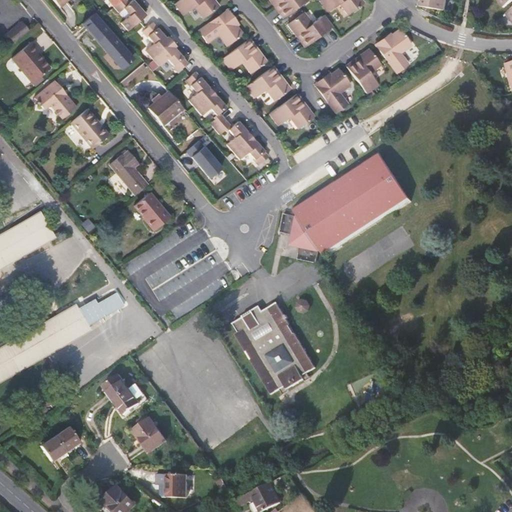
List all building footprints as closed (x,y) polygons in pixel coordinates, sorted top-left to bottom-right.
[(68,0),(48,0),(57,10),(68,0)] [(144,16),(131,1),(127,4),(123,0),(108,0),(107,2),(116,13),(122,9),(128,17),(120,24),(126,32),(144,16)] [(195,6),(203,18),(219,7),(213,0),(178,0),(174,3),(183,15),(195,6)] [(307,0),(270,0),(283,18),(307,0)] [(361,0),(319,0),(328,12),(339,3),(348,14),(364,3),(361,0)] [(445,10),(446,0),(421,0),(420,6),(445,10)] [(218,34),(227,46),(243,34),(225,11),(198,31),(207,42),(218,34)] [(288,24),(305,47),(332,26),(324,15),(312,24),(303,12),(288,24)] [(80,25),(119,69),(131,58),(92,14),(80,25)] [(13,45),(27,33),(20,24),(6,36),(13,45)] [(173,48),(164,39),(151,24),(140,33),(145,39),(147,38),(153,45),(145,52),(158,68),(166,60),(171,67),(170,67),(176,74),(186,64),(173,48)] [(408,65),(399,53),(411,44),(401,31),(400,29),(376,46),(397,73),(408,65)] [(175,47),(167,37),(164,39),(173,48),(175,47)] [(242,62),(251,73),(266,62),(249,38),(222,59),(231,70),(242,62)] [(39,53),(31,43),(11,59),(31,84),(49,70),(42,61),(41,62),(36,56),(39,53)] [(378,84),(369,73),(381,64),(369,49),(346,66),(366,93),(378,84)] [(266,89),(274,101),(290,89),(273,66),(246,86),(254,98),(266,89)] [(316,86),(336,113),(347,104),(338,92),(350,84),(339,68),(316,86)] [(267,157),(237,122),(230,127),(218,113),(224,108),(194,73),(184,82),(188,88),(189,87),(196,94),(187,101),(200,116),(208,109),(215,117),(213,118),(214,120),(209,124),(219,136),(226,129),(233,137),(225,145),(239,160),(247,153),(253,160),(252,161),(257,166),(267,157)] [(40,109),(46,104),(48,106),(60,120),(75,109),(53,83),(33,99),(40,109)] [(146,109),(161,126),(182,108),(167,91),(146,109)] [(290,117),(298,128),(314,117),(297,94),(270,114),(278,125),(290,117)] [(85,110),(69,124),(90,150),(107,136),(85,110)] [(287,130),(294,125),(289,118),(283,122),(287,130)] [(199,140),(186,151),(210,178),(223,167),(199,140)] [(128,152),(123,156),(122,155),(109,166),(134,197),(147,186),(133,169),(138,165),(128,152)] [(301,249),(298,260),(315,264),(318,252),(322,252),(325,258),(344,246),(341,242),(389,211),(392,215),(411,202),(379,152),(293,207),(297,213),(295,217),(284,214),(279,232),(291,235),(295,235),(293,242),(302,244),(301,249)] [(169,219),(149,194),(133,207),(142,218),(143,217),(148,223),(146,225),(152,232),(169,219)] [(344,246),(392,215),(389,211),(341,242),(344,246)] [(42,212),(0,236),(0,268),(56,237),(42,212)] [(291,235),(289,246),(301,249),(302,244),(293,242),(295,235),(291,235)] [(139,272),(164,312),(185,298),(175,282),(196,268),(214,297),(234,285),(216,255),(200,265),(185,242),(139,272)] [(288,391),(305,381),(311,377),(309,375),(317,369),(296,334),(295,335),(289,326),(290,325),(287,320),(288,320),(286,317),(285,317),(278,305),(269,311),(271,314),(265,318),(263,314),(259,308),(243,319),(244,319),(234,326),(239,334),(235,337),(246,354),(247,353),(252,360),(250,361),(272,397),(281,391),(283,394),(288,391)] [(0,348),(0,380),(92,331),(78,306),(0,348)] [(118,374),(102,386),(124,414),(146,398),(135,384),(129,388),(118,374)] [(53,434),(64,449),(91,429),(80,414),(53,434)] [(152,445),(166,435),(150,415),(133,427),(139,436),(143,433),(152,445)] [(148,448),(152,445),(143,433),(139,436),(148,448)] [(157,482),(173,497),(186,482),(170,467),(157,482)] [(257,511),(260,511),(277,504),(268,483),(236,499),(240,506),(252,501),(257,511)] [(118,511),(132,511),(139,504),(120,487),(106,504),(111,508),(112,506),(118,511)]
